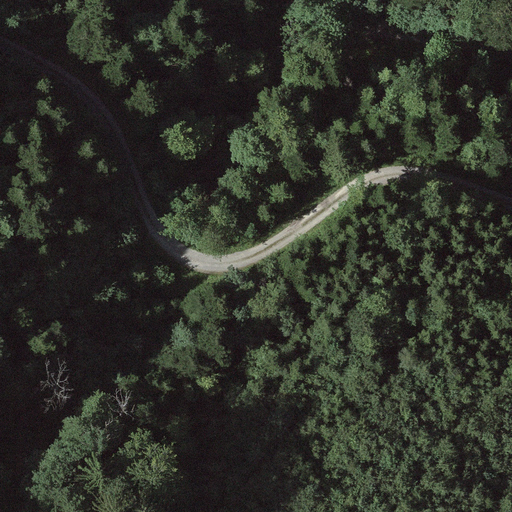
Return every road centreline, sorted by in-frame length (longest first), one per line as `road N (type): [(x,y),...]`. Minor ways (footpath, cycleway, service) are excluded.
road 1 (track): [(511,206),(422,176),(387,173),(226,272),(195,269),(159,246),(114,134),(80,89),(0,40)]
road 2 (track): [(308,0),(339,19),(511,55)]
